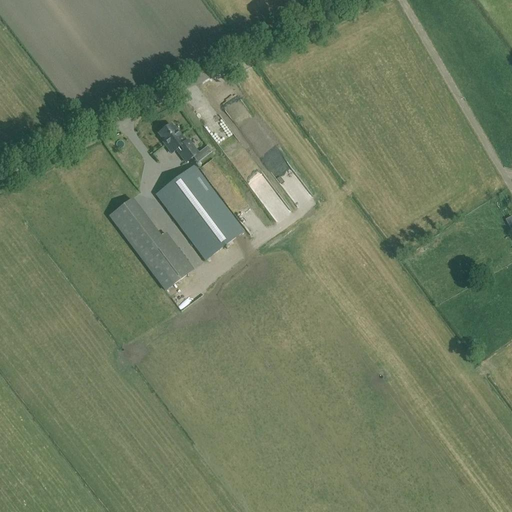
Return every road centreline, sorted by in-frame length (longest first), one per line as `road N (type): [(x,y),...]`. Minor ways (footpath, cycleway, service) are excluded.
road 1 (unclassified): [(62,147),(354,0)]
road 2 (unknown): [(401,0),(511,188)]
